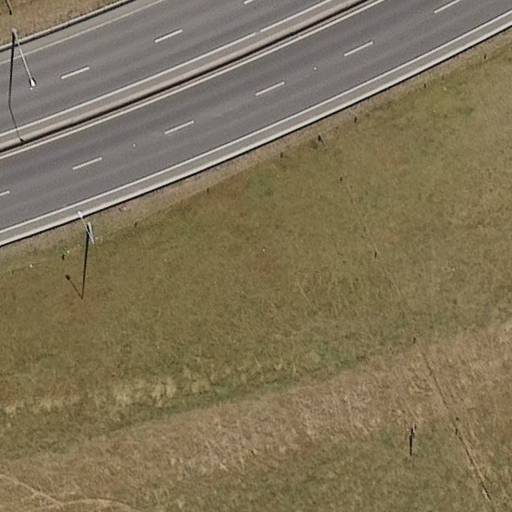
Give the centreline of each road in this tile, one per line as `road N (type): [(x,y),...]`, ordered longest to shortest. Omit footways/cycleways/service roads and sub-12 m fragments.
road 1 (motorway): [(461,0),(195,120),(0,195)]
road 2 (motorway): [(0,97),(250,0)]
